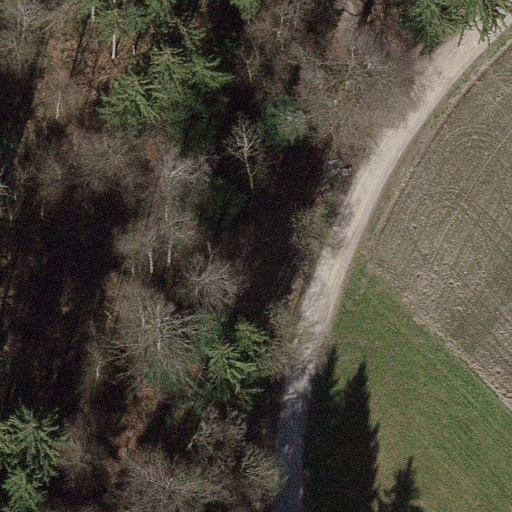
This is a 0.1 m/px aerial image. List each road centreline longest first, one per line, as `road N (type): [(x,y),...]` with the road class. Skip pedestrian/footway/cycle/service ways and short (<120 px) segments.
road 1 (track): [(288,511),(284,462),(296,338),(333,224),(398,122),(511,6)]
road 2 (track): [(322,0),(398,122)]
